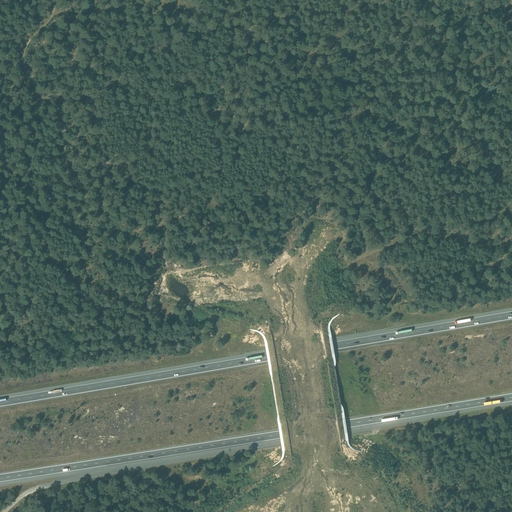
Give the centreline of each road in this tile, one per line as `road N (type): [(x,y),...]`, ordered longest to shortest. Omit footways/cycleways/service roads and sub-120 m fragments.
road 1 (motorway): [(511,315),(0,402)]
road 2 (motorway): [(0,478),(511,397)]
road 3 (track): [(91,285),(81,269),(85,246),(63,203),(62,119),(34,94),(21,54),(49,16),(50,0)]
road 4 (track): [(182,0),(133,14),(52,9)]
